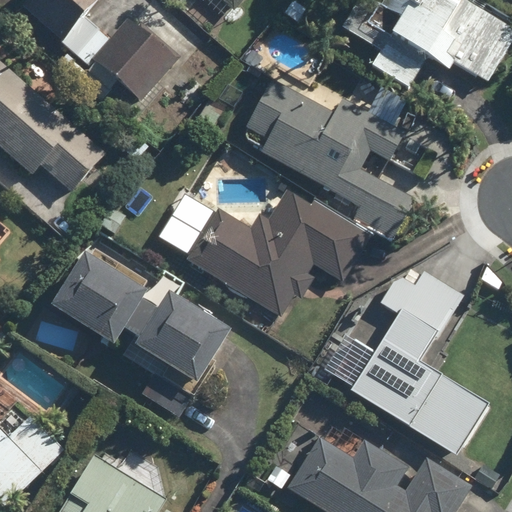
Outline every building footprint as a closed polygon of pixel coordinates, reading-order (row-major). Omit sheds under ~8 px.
[(97,0),(21,0),(16,7),(63,44),(97,0)] [(217,0),(234,15),(246,0),(217,0)] [(384,0),(378,11),(357,0),(339,32),(379,55),(370,69),(409,92),(427,61),(449,74),(453,68),(487,88),(511,44),(511,32),(455,0),(384,0)] [(148,42),(124,23),(82,75),(106,94),(148,42)] [(0,65),(0,152),(31,182),(41,171),(69,196),(103,159),(0,65)] [(276,67),(243,129),(264,140),(256,156),(359,211),(353,223),(393,244),(415,203),(360,174),(370,157),(389,166),(406,134),(393,128),(404,108),(378,94),(367,115),(276,67)] [(225,110),(207,100),(194,124),(212,134),(225,110)] [(249,232),(214,212),(184,266),(279,321),(293,298),(301,302),(313,281),(307,278),(313,268),(344,286),(371,238),(287,190),(268,222),(258,216),(249,232)] [(127,219),(110,208),(96,228),(113,239),(127,219)] [(0,242),(10,232),(0,223),(0,242)] [(145,295),(80,256),(47,312),(111,350),(120,335),(133,343),(124,359),(148,373),(136,393),(180,418),(230,334),(165,296),(154,314),(139,305),(145,295)] [(372,357),(343,339),(321,374),(457,459),(489,408),(420,364),(461,299),(411,267),(402,281),(396,277),(378,306),(397,317),(372,357)] [(0,511),(63,456),(29,418),(4,440),(0,435),(0,511)] [(354,462),(317,440),(285,493),(316,511),(456,511),(471,488),(424,460),(404,494),(396,489),(407,470),(364,444),(354,462)] [(164,500),(90,456),(56,511),(168,511),(160,507),(164,500)]
